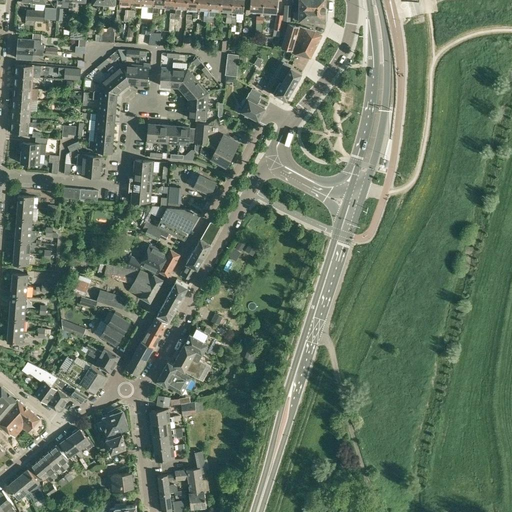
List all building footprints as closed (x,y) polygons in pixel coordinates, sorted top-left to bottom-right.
[(57,7),(55,20),(62,20),(64,8),(61,8),(61,0),(57,0),(57,7)] [(73,11),(73,0),(62,0),(71,1),(71,3),(70,4),(69,11),(73,11)] [(73,0),(73,11),(78,11),(78,4),(77,3),(77,2),(86,2),(86,0),(73,0)] [(103,0),(103,4),(103,10),(109,10),(109,4),(116,5),(115,0),(103,0)] [(153,13),(153,0),(143,0),(143,5),(149,5),(148,17),(153,17),(154,13),(153,13)] [(165,0),(153,0),(153,13),(154,13),(158,13),(158,6),(165,6),(165,0)] [(176,7),(176,13),(175,30),(179,30),(180,14),(181,14),(181,8),(187,8),(188,0),(176,0),(176,7)] [(188,0),(187,8),(200,9),(200,0),(188,0)] [(200,0),(200,9),(210,10),(211,0),(200,0)] [(222,0),(211,0),(210,10),(209,15),(210,16),(210,21),(214,21),(214,10),(222,11),(222,0)] [(222,0),(222,11),(227,11),(226,22),(232,23),(233,0),(222,0)] [(233,0),(232,23),(236,23),(237,12),(244,12),(245,0),(233,0)] [(250,0),(250,10),(264,11),(264,0),(250,0)] [(264,0),(264,11),(277,12),(278,0),(264,0)] [(299,0),(299,8),(299,20),(325,21),(326,8),(325,0),(299,0)] [(26,20),(34,20),(35,9),(27,9),(26,20)] [(35,9),(34,20),(44,21),(45,19),(45,10),(35,9)] [(281,30),(283,20),(284,17),(283,17),(283,15),(277,14),(274,29),(281,30)] [(291,51),(295,39),(299,27),(289,23),(285,35),(282,47),(291,51)] [(149,34),(150,27),(141,26),(141,33),(149,34)] [(299,27),(295,39),(316,46),(322,34),(315,31),(305,28),(300,26),(300,27),(299,27)] [(86,40),(87,31),(71,30),(70,39),(79,39),(86,40)] [(102,30),(102,34),(101,40),(114,41),(115,31),(102,30)] [(160,45),(161,33),(149,32),(149,44),(160,45)] [(258,54),(256,35),(240,38),(243,56),(258,54)] [(19,38),(18,48),(45,49),(45,44),(42,44),(42,40),(19,38)] [(227,40),(219,39),(218,49),(227,49),(227,40)] [(295,39),(291,51),(292,51),(291,51),(311,57),(316,46),(295,39)] [(45,49),(18,48),(17,58),(33,59),(33,54),(43,55),(44,50),(45,50),(45,49)] [(127,56),(133,56),(140,56),(140,50),(118,49),(122,60),(127,59),(127,56)] [(110,56),(115,61),(120,56),(115,52),(110,56)] [(228,53),(227,60),(239,61),(240,54),(228,53)] [(227,60),(226,67),(238,69),(239,61),(227,60)] [(139,65),(137,83),(148,84),(149,66),(151,66),(151,63),(144,62),(144,66),(139,65)] [(17,64),(16,74),(32,75),(33,65),(17,64)] [(112,74),(123,88),(129,83),(123,64),(117,70),(113,65),(108,69),(112,74)] [(123,64),(129,83),(129,82),(137,83),(139,65),(123,64)] [(65,67),(64,75),(64,78),(80,79),(80,76),(81,69),(65,67)] [(161,85),(170,86),(172,68),(162,67),(161,85)] [(226,67),(225,74),(237,76),(238,69),(226,67)] [(291,67),(283,80),(295,86),(302,73),(291,67)] [(172,68),(170,86),(179,86),(188,69),(172,68)] [(188,69),(179,86),(184,92),(198,81),(188,69)] [(16,74),(15,86),(32,87),(32,75),(16,74)] [(112,74),(100,83),(117,93),(123,88),(112,74)] [(266,87),(274,92),(273,92),(287,100),(295,86),(283,80),(281,79),(280,81),(272,77),(266,87)] [(198,81),(184,92),(190,98),(208,92),(198,81)] [(93,99),(98,99),(116,100),(117,93),(100,83),(100,84),(99,90),(96,90),(94,92),(93,99)] [(15,86),(14,97),(31,98),(31,99),(38,100),(39,88),(31,88),(32,87),(15,86)] [(190,98),(189,106),(207,107),(208,93),(208,92),(190,98)] [(247,98),(249,99),(241,113),(248,117),(248,115),(250,116),(251,115),(259,120),(265,108),(257,104),(260,97),(250,92),(247,98)] [(14,97),(13,108),(30,110),(31,99),(31,98),(14,97)] [(98,99),(98,109),(116,111),(116,100),(98,99)] [(207,107),(189,106),(188,117),(198,118),(197,121),(206,121),(207,107)] [(13,108),(12,120),(29,121),(30,110),(13,108)] [(90,119),(97,120),(97,119),(115,121),(116,111),(98,109),(97,113),(91,113),(90,119)] [(97,120),(96,130),(114,131),(115,121),(97,119),(97,120)] [(29,121),(12,120),(11,132),(28,133),(29,126),(40,127),(41,122),(29,121)] [(196,128),(195,142),(194,150),(211,158),(226,166),(239,142),(224,134),(216,148),(209,145),(207,143),(209,123),(197,122),(196,128)] [(147,141),(158,142),(159,124),(149,123),(147,141)] [(77,125),(70,125),(64,124),(62,136),(68,137),(68,134),(76,135),(77,125)] [(159,124),(158,142),(168,142),(169,125),(159,124)] [(169,125),(168,142),(178,143),(180,125),(169,125)] [(180,125),(178,143),(189,144),(189,142),(195,142),(196,128),(190,127),(190,126),(180,125)] [(113,141),(114,131),(96,130),(89,130),(89,140),(90,140),(95,141),(95,140),(113,141)] [(47,144),(48,138),(36,137),(35,143),(23,142),(22,151),(40,153),(40,154),(45,154),(46,144),(47,144)] [(89,146),(94,146),(94,151),(112,152),(113,141),(95,140),(95,141),(90,140),(89,146)] [(71,152),(81,146),(79,141),(68,146),(71,152)] [(39,164),(40,154),(40,153),(22,151),(21,163),(39,164)] [(76,164),(83,165),(83,164),(101,166),(102,155),(77,153),(76,164)] [(50,162),(53,162),(52,173),(58,173),(60,155),(50,154),(50,162)] [(135,159),(135,169),(153,170),(153,160),(135,159)] [(83,164),(83,165),(82,175),(100,176),(101,166),(83,164)] [(135,169),(134,179),(152,181),(153,170),(135,169)] [(211,194),(217,182),(200,174),(194,186),(211,194)] [(134,179),(133,190),(151,191),(152,181),(134,179)] [(182,187),(169,186),(168,202),(181,203),(182,187)] [(73,188),(72,198),(80,198),(81,188),(73,188)] [(104,204),(119,203),(118,190),(104,191),(104,204)] [(151,191),(133,190),(132,201),(150,202),(151,191)] [(19,195),(18,206),(34,207),(34,196),(19,195)] [(18,206),(17,218),(33,219),(34,207),(18,206)] [(167,207),(162,216),(158,226),(185,240),(191,230),(201,214),(191,209),(167,207)] [(17,218),(16,229),(32,230),(33,219),(17,218)] [(201,238),(211,244),(221,226),(211,220),(201,238)] [(168,231),(146,221),(143,229),(146,230),(145,234),(158,240),(159,239),(163,241),(168,231)] [(16,229),(15,241),(31,242),(31,241),(32,241),(33,241),(34,240),(35,240),(35,239),(36,239),(36,238),(36,237),(36,236),(36,235),(36,234),(35,233),(34,232),(33,232),(33,231),(32,231),(32,230),(16,229)] [(201,238),(193,252),(203,257),(211,244),(201,238)] [(236,247),(241,250),(245,242),(240,240),(236,247)] [(15,241),(14,252),(30,253),(31,242),(15,241)] [(246,249),(253,253),(257,247),(250,243),(246,249)] [(150,244),(145,254),(173,268),(181,254),(171,249),(168,253),(150,244)] [(234,248),(229,256),(235,259),(240,252),(234,248)] [(30,253),(14,252),(14,264),(29,265),(30,253)] [(193,252),(186,264),(197,270),(203,257),(193,252)] [(132,255),(130,259),(126,267),(138,270),(141,265),(158,273),(159,271),(168,276),(173,268),(145,254),(142,260),(132,255)] [(74,255),(72,263),(85,267),(84,269),(90,271),(90,270),(92,271),(94,265),(96,266),(95,271),(102,273),(104,264),(99,263),(99,262),(74,255)] [(134,269),(107,263),(104,275),(130,283),(134,269)] [(186,264),(181,273),(192,279),(197,270),(186,264)] [(153,276),(141,269),(130,290),(141,296),(141,297),(151,302),(164,279),(154,274),(153,276)] [(13,273),(12,284),(28,285),(28,274),(13,273)] [(91,279),(74,273),(71,281),(77,283),(73,293),(84,297),(91,279)] [(176,280),(172,288),(176,290),(174,293),(182,297),(187,287),(176,280)] [(12,284),(11,296),(27,297),(28,285),(12,284)] [(172,288),(162,306),(173,312),(182,297),(174,293),(176,290),(172,288)] [(126,310),(129,298),(100,289),(97,301),(126,310)] [(11,296),(10,307),(26,308),(27,297),(11,296)] [(80,304),(95,308),(97,301),(82,297),(80,304)] [(173,312),(162,306),(158,313),(169,319),(173,312)] [(10,307),(9,319),(25,320),(26,308),(10,307)] [(115,311),(108,324),(123,333),(130,321),(121,316),(122,315),(115,311)] [(129,316),(139,320),(141,315),(131,311),(129,316)] [(79,316),(77,322),(92,328),(94,321),(79,316)] [(156,316),(149,328),(161,335),(168,323),(156,316)] [(9,319),(8,330),(24,331),(25,320),(9,319)] [(86,328),(62,319),(63,328),(71,332),(83,336),(86,328)] [(93,333),(100,337),(107,341),(108,339),(116,344),(123,333),(108,324),(101,320),(93,333)] [(190,333),(185,342),(203,352),(205,349),(208,351),(216,337),(197,326),(193,334),(190,333)] [(71,332),(63,328),(60,336),(68,339),(71,332)] [(142,340),(153,347),(154,347),(161,335),(149,328),(142,340)] [(24,331),(8,330),(8,342),(23,343),(24,331)] [(153,347),(142,340),(127,367),(138,374),(153,347)] [(82,344),(81,344),(115,364),(120,356),(105,347),(102,351),(88,343),(84,341),(82,344)] [(185,342),(174,363),(178,366),(203,380),(211,365),(207,363),(199,358),(203,352),(185,342)] [(115,364),(81,344),(79,348),(98,359),(95,364),(110,372),(115,364)] [(247,356),(252,358),(253,359),(256,352),(253,350),(250,349),(247,356)] [(50,372),(47,370),(58,377),(62,379),(63,378),(81,390),(81,391),(88,396),(88,395),(90,392),(94,394),(107,375),(77,356),(75,360),(65,360),(58,370),(52,369),(50,372)] [(168,360),(163,370),(188,384),(191,377),(177,368),(178,366),(174,363),(168,360)] [(43,380),(44,382),(36,394),(47,402),(57,388),(52,385),(54,382),(58,377),(47,370),(28,361),(22,369),(28,374),(31,373),(42,381),(43,380)] [(188,384),(163,370),(158,380),(182,393),(188,384)] [(54,382),(72,394),(71,395),(82,402),(84,401),(88,396),(81,391),(75,388),(62,379),(58,377),(54,382)] [(0,419),(16,400),(2,387),(0,388),(0,419)] [(57,388),(47,402),(47,403),(57,410),(60,409),(69,397),(58,388),(58,389),(57,388)] [(169,406),(170,397),(159,395),(158,404),(169,406)] [(171,405),(180,404),(179,396),(170,397),(171,405)] [(16,400),(0,419),(0,424),(15,437),(23,428),(29,433),(41,418),(18,399),(16,400)] [(202,400),(195,401),(181,404),(183,415),(197,413),(196,410),(203,409),(202,400)] [(152,423),(170,421),(169,408),(151,411),(151,413),(149,415),(149,418),(152,420),(152,423)] [(106,429),(109,438),(122,433),(121,430),(128,428),(123,411),(109,415),(108,414),(105,415),(104,416),(103,417),(104,421),(100,422),(99,424),(100,429),(102,430),(106,429)] [(154,435),(172,433),(170,421),(152,423),(152,424),(150,426),(151,429),(153,431),(154,435)] [(87,437),(80,428),(78,430),(76,429),(72,432),(72,434),(70,435),(80,448),(85,445),(88,448),(94,444),(88,436),(87,437)] [(122,433),(109,438),(107,438),(111,452),(126,447),(122,433)] [(155,447),(173,445),(172,433),(154,435),(154,439),(152,441),(153,444),(155,446),(155,447)] [(85,455),(80,448),(70,435),(67,438),(65,437),(62,439),(62,441),(61,442),(70,455),(76,451),(78,454),(79,453),(82,457),(85,455)] [(68,459),(57,445),(57,446),(56,445),(54,447),(53,448),(51,450),(66,468),(69,466),(65,461),(68,459)] [(175,457),(173,445),(155,447),(155,450),(154,453),(154,455),(156,457),(156,459),(175,457)] [(66,468),(51,450),(49,452),(48,452),(46,453),(46,454),(45,455),(56,469),(59,466),(62,471),(66,468)] [(193,452),(195,468),(187,469),(175,471),(176,480),(188,478),(190,492),(189,492),(191,508),(207,505),(205,490),(204,490),(202,473),(206,472),(203,450),(193,452)] [(45,455),(39,460),(54,478),(57,476),(53,471),(56,469),(45,455)] [(54,478),(39,460),(33,465),(44,479),(47,477),(50,481),(54,478)] [(28,468),(18,477),(33,495),(32,496),(35,502),(45,497),(39,486),(41,484),(39,482),(28,468)] [(75,468),(69,472),(73,477),(79,473),(75,468)] [(73,477),(69,472),(65,475),(69,481),(73,477)] [(109,490),(134,487),(133,472),(108,475),(109,490)] [(158,475),(160,493),(170,492),(175,491),(178,491),(177,486),(175,483),(171,484),(171,479),(174,479),(173,473),(158,475)] [(33,495),(18,477),(8,485),(19,498),(25,493),(29,498),(32,496),(33,495)] [(62,486),(67,483),(63,477),(58,481),(62,486)] [(49,496),(57,490),(53,484),(45,490),(49,496)] [(2,490),(0,491),(0,502),(8,511),(16,511),(11,505),(13,503),(2,490)] [(171,503),(170,492),(160,493),(162,511),(172,510),(172,509),(174,509),(174,511),(185,510),(183,500),(173,501),(173,502),(171,503)] [(110,510),(109,501),(101,502),(101,510),(110,510)] [(8,511),(0,502),(0,511),(8,511)] [(137,511),(136,505),(126,506),(126,502),(115,503),(115,507),(110,508),(110,511),(137,511)]
